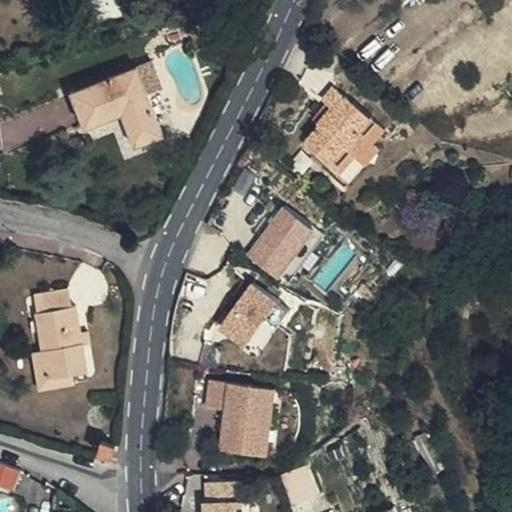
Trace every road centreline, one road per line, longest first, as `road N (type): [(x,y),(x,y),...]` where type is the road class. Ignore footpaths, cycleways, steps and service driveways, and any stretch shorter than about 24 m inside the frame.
road 1 (tertiary): [(162,274),(291,0)]
road 2 (tertiary): [(141,493),(162,274)]
road 3 (residential): [(0,215),(116,244),(162,274)]
road 4 (residential): [(0,442),(109,489),(141,493)]
